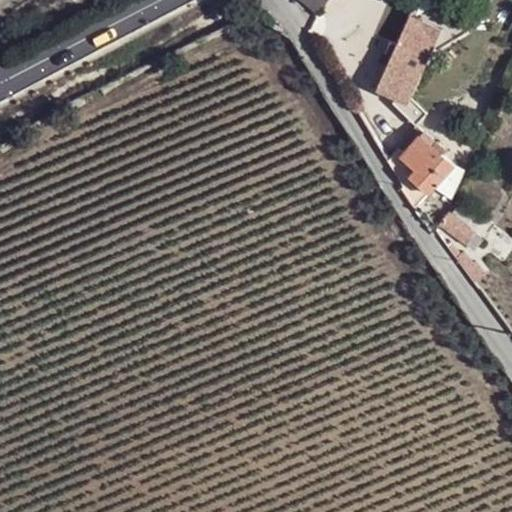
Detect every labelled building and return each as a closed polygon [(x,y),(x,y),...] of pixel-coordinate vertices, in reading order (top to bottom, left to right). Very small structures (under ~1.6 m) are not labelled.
[(301,0),(318,13),(332,0),(301,0)] [(446,30),(415,15),(378,89),(410,104),(446,30)] [(479,124),(472,120),(469,127),(476,131),(479,124)] [(399,147),(388,160),(403,186),(401,189),(415,208),(453,164),(440,154),(435,150),(419,137),(405,152),(399,147)] [(450,213),(441,225),(466,244),(475,232),(450,213)]
